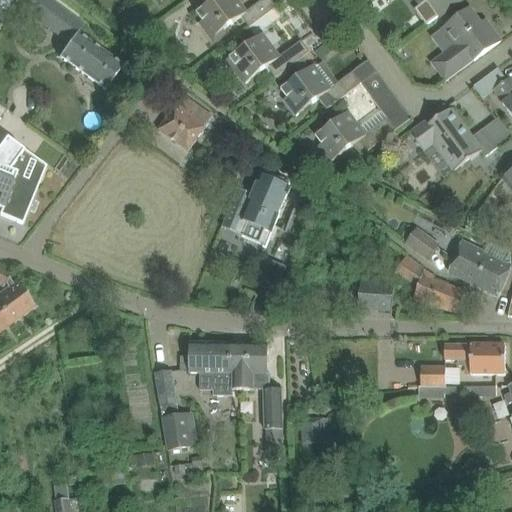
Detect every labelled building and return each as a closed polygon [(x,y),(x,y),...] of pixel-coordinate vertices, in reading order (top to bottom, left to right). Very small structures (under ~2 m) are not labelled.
[(29,0),(22,10),(69,44),(59,58),(105,91),(122,67),(77,34),(83,26),(46,0),(29,0)] [(250,29),(269,14),(277,9),(270,0),(263,0),(246,13),(236,0),(215,0),(196,14),(202,23),(200,24),(215,44),(227,35),(224,31),(242,18),(250,29)] [(427,0),(419,7),(414,10),(426,26),(439,17),(439,18),(459,3),(456,0),(427,0)] [(442,54),(431,62),(436,69),(446,82),(473,61),(474,62),(501,42),(489,27),(485,30),(470,10),(443,31),(454,45),(442,54)] [(122,21),(132,35),(145,26),(135,11),(122,21)] [(274,21),(269,14),(250,29),(255,36),(274,21)] [(230,59),(236,68),(233,69),(245,85),(247,83),(267,69),(275,79),(310,54),(301,42),(279,59),(262,35),(230,59)] [(315,53),(320,60),(333,51),(328,43),(315,53)] [(377,73),(369,62),(330,90),(313,67),(297,79),(281,91),(287,99),(285,101),(296,117),(319,100),(326,111),(361,85),(377,73)] [(377,73),(361,85),(387,120),(365,137),(348,113),(316,137),(321,146),(319,147),(331,163),(353,147),(361,157),(412,120),(388,88),(377,73)] [(507,82),(494,91),(501,101),(504,104),(503,105),(511,117),(511,81),(510,79),(507,82)] [(172,113),(159,131),(188,152),(205,129),(205,128),(193,120),(200,109),(184,97),(176,108),(172,113)] [(432,146),(452,173),(481,152),(484,157),(492,151),(478,132),(471,138),(451,110),(429,126),(427,123),(410,135),(424,152),(432,146)] [(22,179),(31,157),(22,150),(22,151),(5,139),(0,146),(0,208),(1,209),(0,212),(0,216),(22,225),(38,185),(37,185),(22,179)] [(234,173),(238,166),(217,154),(203,178),(224,190),(234,173)] [(511,170),(501,180),(511,193),(511,170)] [(266,249),(280,214),(279,213),(285,199),(286,200),(290,190),(288,189),(290,184),(284,182),(285,181),(271,175),(270,177),(271,177),(269,181),(261,178),(253,197),(239,191),(239,190),(238,190),(222,229),(223,230),(226,223),(244,231),(242,237),(263,246),(263,248),(266,249)] [(406,245),(428,261),(439,247),(417,229),(406,245)] [(301,244),(312,246),(315,233),(305,231),(301,244)] [(449,273),(499,298),(511,271),(511,269),(463,245),(449,273)] [(418,287),(414,301),(459,315),(465,292),(433,282),(435,278),(417,266),(419,264),(417,263),(416,264),(408,258),(409,257),(408,256),(394,275),(418,287)] [(271,262),(260,288),(261,288),(262,287),(276,294),(277,293),(275,292),(284,271),(271,265),(272,262),(271,262)] [(0,284),(4,286),(9,276),(0,271),(0,284)] [(359,312),(392,313),(393,278),(361,277),(359,312)] [(16,282),(0,294),(0,309),(11,324),(35,306),(16,282)] [(0,332),(11,324),(0,309),(0,332)] [(232,391),(234,391),(233,375),(231,376),(232,345),(190,344),(189,375),(201,375),(201,392),(212,392),(211,397),(232,397),(232,391)] [(268,375),(269,346),(232,345),(231,376),(233,375),(234,391),(270,391),(270,375),(268,375)] [(472,371),(472,376),(505,376),(505,347),(445,347),(445,362),(459,362),(459,367),(466,368),(466,371),(472,371)] [(422,369),(422,388),(444,389),(446,389),(446,369),(422,369)] [(155,375),(157,387),(161,409),(177,406),(176,397),(173,384),(171,372),(155,375)] [(444,389),(422,388),(418,388),(419,399),(445,399),(444,389)] [(283,431),(282,391),(270,391),(264,391),(265,431),(283,431)] [(162,419),(167,453),(198,448),(193,415),(162,419)] [(152,456),(138,457),(139,468),(154,466),(152,456)] [(200,459),(192,460),(193,469),(202,467),(200,459)] [(467,489),(470,507),(488,504),(485,486),(467,489)] [(71,511),(69,501),(54,503),(55,511),(71,511)]
